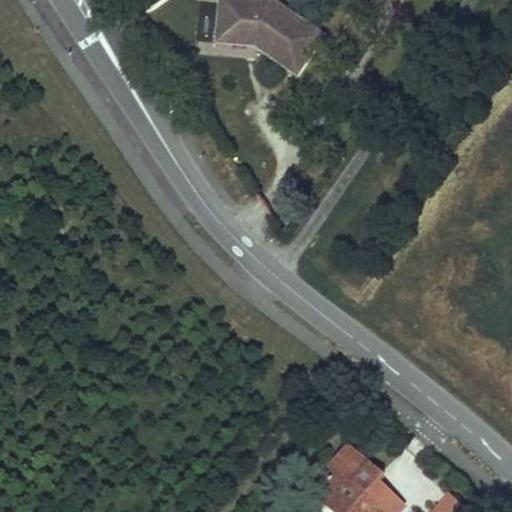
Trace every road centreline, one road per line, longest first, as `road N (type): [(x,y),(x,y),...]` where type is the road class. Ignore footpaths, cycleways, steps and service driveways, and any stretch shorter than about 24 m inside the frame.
road 1 (residential): [(277,263),(470,0)]
road 2 (residential): [(277,263),(511,462)]
road 3 (residential): [(104,44),(194,192),(277,263)]
